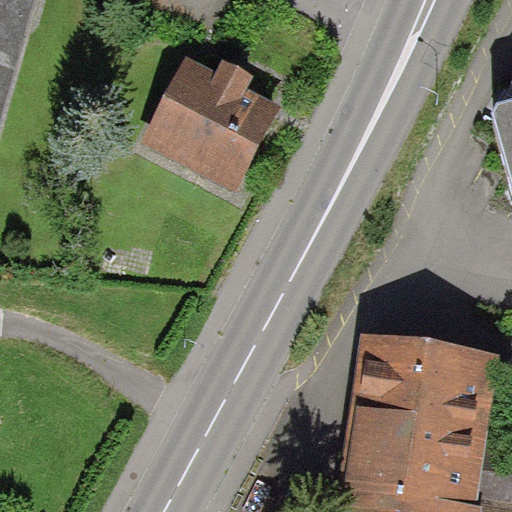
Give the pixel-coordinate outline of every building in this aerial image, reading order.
[(40,0),(0,0),(0,131),(4,133),(40,0)] [(218,91),(192,78),(153,155),(243,202),(284,123),(250,105),(254,92),(225,77),(218,91)] [(511,95),(490,132),(511,221),(511,95)] [(476,511),(498,375),(369,354),(344,511),(476,511)] [(511,511),(511,453),(504,453),(495,511),(511,511)]
